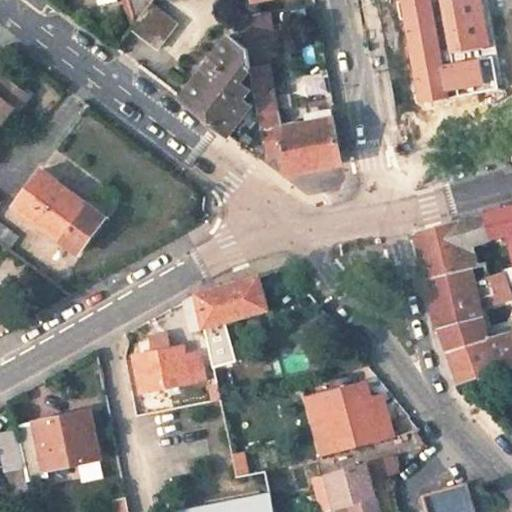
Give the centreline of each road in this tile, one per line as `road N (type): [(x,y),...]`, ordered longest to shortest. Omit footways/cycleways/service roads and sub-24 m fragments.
road 1 (unclassified): [(0,5),(230,177),(288,232)]
road 2 (tertiary): [(0,372),(189,264),(288,232)]
road 3 (unclassified): [(288,232),(439,408)]
road 4 (unclassified): [(344,0),(385,209)]
road 5 (unclassified): [(439,408),(385,209)]
road 6 (unknown): [(104,337),(140,511)]
road 7 (tertiary): [(511,178),(385,209)]
